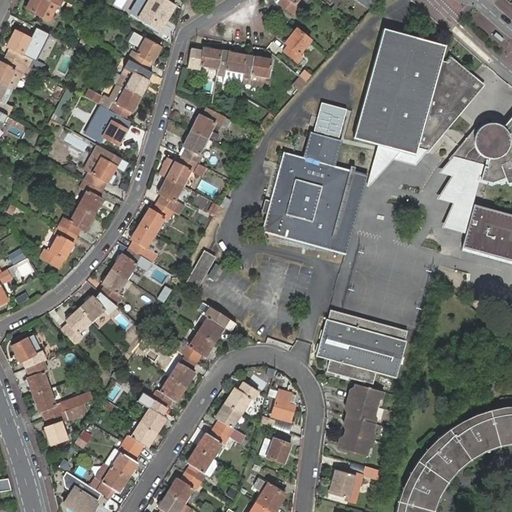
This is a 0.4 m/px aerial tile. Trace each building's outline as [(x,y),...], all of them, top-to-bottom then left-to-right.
[(61,6),(64,0),(31,0),(27,8),(42,16),(51,20),(58,5),(61,6)] [(172,2),(169,0),(135,0),(128,13),(161,32),(177,5),(172,2)] [(297,0),(278,0),(277,2),(293,13),(298,6),(295,4),(297,0)] [(36,28),(34,33),(48,39),(50,34),(36,28)] [(298,53),(309,38),(295,28),(284,43),(286,45),(281,50),(297,62),(302,56),(298,53)] [(446,45),(384,28),(354,137),(377,144),(415,154),(417,149),(425,152),(428,153),(460,114),(449,104),(458,93),(437,77),(442,60),(446,45)] [(24,65),(29,67),(33,59),(23,54),(31,38),(15,31),(8,46),(11,48),(6,56),(24,65)] [(129,59),(147,68),(151,61),(153,62),(161,46),(135,32),(129,41),(141,49),(138,53),(134,51),(129,59)] [(218,69),(221,53),(222,51),(203,47),(202,51),(195,50),(192,70),(199,71),(200,65),(218,69)] [(247,56),(230,53),(229,55),(221,53),(218,69),(217,74),(225,75),(226,70),(244,73),(246,59),(247,56)] [(448,62),(442,60),(437,77),(458,93),(449,104),(460,114),(485,85),(450,55),(448,62)] [(25,74),(29,67),(24,65),(6,56),(2,63),(0,62),(0,61),(0,81),(7,85),(13,88),(21,72),(25,74)] [(269,78),(272,60),(254,57),(247,56),(246,59),(244,73),(243,78),(242,82),(268,87),(269,78)] [(143,76),(147,68),(129,59),(125,66),(135,72),(126,88),(141,96),(150,80),(143,76)] [(307,71),(301,77),(307,82),(313,76),(307,71)] [(294,85),(300,90),(307,82),(301,77),(294,85)] [(0,111),(6,114),(10,106),(5,103),(0,100),(0,97),(7,85),(0,81),(0,111)] [(0,100),(5,103),(13,88),(7,85),(0,97),(0,100)] [(133,112),(141,96),(126,88),(117,103),(113,101),(109,109),(126,119),(131,111),(133,112)] [(191,130),(207,139),(215,123),(220,126),(224,117),(206,108),(202,116),(199,115),(191,130)] [(122,126),(126,119),(109,109),(105,116),(112,121),(103,136),(119,146),(128,129),(122,126)] [(511,117),(503,128),(503,127),(502,127),(501,126),(500,126),(499,125),(498,125),(497,124),(496,124),(495,124),(494,124),(493,124),(492,123),(491,124),(490,124),(489,124),(488,124),(487,125),(486,125),(485,125),(484,126),(483,126),(482,127),(481,128),(480,129),(479,129),(479,130),(477,128),(450,159),(454,160),(483,168),(485,169),(482,180),(491,183),(493,183),(499,182),(500,184),(508,181),(509,185),(511,183),(511,214),(475,205),(463,248),(511,261),(511,117)] [(181,156),(198,165),(202,158),(198,156),(207,139),(191,130),(182,147),(185,149),(181,156)] [(303,158),(282,152),(260,231),(327,249),(343,189),(344,189),(345,189),(346,189),(347,189),(347,188),(348,188),(349,188),(350,188),(351,188),(351,187),(352,187),(353,187),(354,187),(354,186),(355,186),(356,186),(356,185),(357,185),(358,184),(359,183),(359,182),(360,182),(360,181),(361,180),(361,179),(361,178),(360,178),(360,177),(359,177),(359,176),(358,176),(357,176),(347,173),(348,170),(330,165),(336,142),(309,135),(303,158)] [(415,154),(377,144),(366,184),(367,185),(394,156),(416,162),(425,152),(417,149),(415,154)] [(166,178),(181,187),(190,170),(194,172),(198,165),(181,156),(177,163),(168,158),(159,174),(166,178)] [(83,178),(100,188),(104,181),(107,182),(116,167),(101,158),(92,173),(87,170),(83,178)] [(483,168),(454,160),(446,170),(457,174),(440,195),(456,199),(446,224),(466,229),(483,168)] [(343,189),(327,249),(345,254),(366,175),(348,170),(347,173),(357,176),(358,176),(359,176),(359,177),(360,177),(360,178),(361,178),(361,179),(361,180),(360,181),(360,182),(359,182),(359,183),(358,184),(357,185),(356,185),(356,186),(355,186),(354,186),(354,187),(353,187),(352,187),(351,187),(351,188),(350,188),(349,188),(348,188),(347,188),(347,189),(346,189),(345,189),(344,189),(343,189)] [(86,190),(77,205),(93,214),(102,198),(96,194),(100,188),(83,178),(79,185),(86,190)] [(173,213),(177,216),(182,208),(172,203),(181,187),(166,178),(157,194),(160,195),(156,203),(173,213)] [(229,207),(231,197),(220,195),(218,205),(229,207)] [(141,224),(155,233),(164,218),(169,221),(173,213),(156,203),(152,210),(150,209),(147,213),(141,224)] [(61,217),(58,223),(75,234),(79,226),(85,229),(93,214),(77,205),(68,221),(61,217)] [(75,234),(58,223),(53,231),(58,235),(50,250),(46,248),(42,256),(60,267),(73,243),(70,241),(75,234)] [(147,259),(155,264),(159,256),(147,248),(155,233),(141,224),(133,239),(135,241),(131,248),(147,259)] [(15,264),(26,256),(20,247),(9,255),(15,264)] [(147,259),(131,248),(126,255),(123,253),(112,269),(127,279),(138,263),(143,266),(147,259)] [(198,291),(216,260),(204,253),(186,285),(198,291)] [(21,277),(34,273),(31,262),(18,265),(21,277)] [(215,262),(207,276),(217,282),(225,267),(215,262)] [(10,266),(6,268),(0,271),(0,303),(9,297),(0,283),(6,280),(6,278),(14,273),(10,266)] [(118,293),(127,279),(112,269),(103,284),(106,286),(101,292),(116,305),(123,297),(118,293)] [(79,308),(91,321),(105,310),(109,314),(116,305),(101,292),(95,299),(92,295),(79,308)] [(218,324),(222,318),(205,306),(200,313),(207,318),(197,334),(212,344),(223,327),(218,324)] [(78,333),(91,321),(79,308),(67,318),(69,322),(63,327),(76,343),(82,337),(78,333)] [(330,311),(327,321),(339,324),(342,314),(330,311)] [(326,320),(315,357),(329,361),(325,373),(371,386),(375,374),(395,380),(406,343),(402,342),(405,332),(389,328),(388,332),(381,330),(381,327),(362,322),(361,325),(352,322),(354,318),(342,314),(339,324),(327,321),(326,320)] [(389,328),(354,318),(352,322),(361,325),(362,322),(381,327),(381,330),(388,332),(389,328)] [(202,359),(212,344),(197,334),(187,349),(181,344),(176,352),(193,363),(198,356),(202,359)] [(25,362),(28,369),(46,362),(44,355),(39,357),(33,339),(15,345),(21,363),(25,362)] [(178,364),(168,378),(184,389),(194,374),(189,370),(193,363),(176,352),(172,359),(178,364)] [(27,378),(32,395),(50,388),(44,372),(49,370),(46,362),(28,369),(30,376),(27,378)] [(152,390),(147,397),(165,408),(169,401),(174,404),(184,389),(168,378),(158,394),(152,390)] [(392,382),(379,379),(377,388),(390,391),(392,382)] [(224,404),(239,414),(249,398),(255,403),(260,396),(243,385),(238,392),(233,390),(224,404)] [(355,385),(352,394),(376,401),(376,400),(380,398),(382,393),(355,385)] [(50,388),(32,395),(39,412),(43,411),(45,418),(84,404),(94,401),(90,391),(56,403),(50,388)] [(292,394),(279,390),(272,416),(290,422),(295,406),(289,404),(292,394)] [(376,401),(349,394),(345,408),(348,409),(346,416),(344,424),(347,425),(344,434),(342,442),(339,442),(337,449),(364,457),(366,449),(371,447),(372,442),(373,436),(371,432),(373,425),(375,420),(372,415),(374,408),(376,401)] [(149,409),(140,422),(156,432),(164,418),(160,415),(165,408),(147,397),(143,404),(149,409)] [(84,404),(45,418),(48,426),(44,427),(50,445),(68,439),(61,421),(87,412),(84,404)] [(231,441),(241,448),(248,437),(231,426),(239,414),(224,404),(214,420),(218,422),(213,429),(231,441)] [(511,511),(511,406),(510,407),(506,407),(502,408),(499,408),(496,409),(493,410),(489,411),(486,411),(483,413),(480,414),(478,414),(475,416),(470,418),(466,420),(462,422),(458,424),(454,426),(451,429),(447,431),(442,435),(437,440),(433,444),(429,447),(426,450),(423,454),(420,458),(417,462),(415,465),(413,469),(411,471),(410,474),(408,478),(406,482),(404,485),(403,489),(401,492),(401,495),(400,497),(399,500),(398,504),(397,507),(396,511),(395,511),(436,511),(437,511),(437,509),(438,508),(438,505),(439,503),(440,501),(441,499),(442,497),(443,495),(444,493),(445,490),(447,488),(448,486),(449,484),(451,482),(453,479),(455,476),(458,473),(459,471),(462,469),(464,467),(466,465),(469,462),(472,460),(474,459),(477,457),(480,455),(482,454),(485,452),(488,451),(491,450),(495,448),(498,447),(501,446),(505,445),(508,445),(510,444),(511,444),(511,511)] [(267,417),(264,424),(273,427),(276,420),(267,417)] [(302,438),(303,428),(276,420),(273,427),(282,430),(282,431),(302,438)] [(156,432),(140,422),(130,437),(123,433),(118,441),(136,453),(141,445),(145,448),(156,432)] [(282,430),(273,427),(269,435),(279,438),(282,431),(282,430)] [(231,441),(213,429),(208,437),(204,435),(195,449),(210,459),(220,444),(226,449),(231,441)] [(86,441),(79,437),(74,445),(80,449),(86,441)] [(290,446),(274,439),(266,456),(283,464),(290,446)] [(136,453),(118,441),(113,449),(121,453),(111,468),(126,478),(136,463),(132,460),(136,453)] [(201,473),(210,459),(195,449),(186,463),(190,466),(185,474),(202,485),(207,477),(201,473)] [(207,477),(217,463),(210,459),(201,473),(207,477)] [(101,483),(111,468),(104,464),(95,478),(101,483)] [(379,480),(381,472),(365,467),(363,475),(379,480)] [(95,478),(90,486),(107,497),(112,490),(116,493),(126,478),(111,468),(101,483),(95,478)] [(350,476),(334,472),(328,491),(344,496),(347,496),(353,477),(350,476)] [(351,473),(350,476),(353,477),(347,496),(344,496),(343,499),(352,501),(360,475),(351,473)] [(197,493),(202,485),(185,474),(180,482),(176,479),(166,494),(181,504),(191,489),(197,493)] [(271,511),(274,511),(285,494),(260,478),(255,486),(263,491),(256,502),(271,511)] [(90,511),(97,502),(75,487),(64,503),(76,511),(90,511)] [(186,511),(188,509),(181,504),(166,494),(156,510),(159,511),(175,511),(176,511),(186,511)] [(271,511),(256,502),(250,511),(271,511)]
